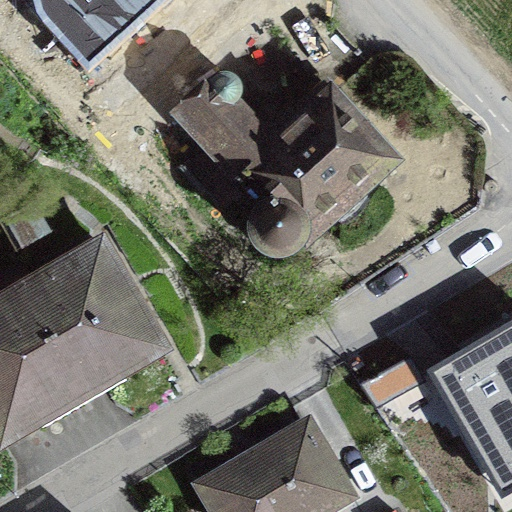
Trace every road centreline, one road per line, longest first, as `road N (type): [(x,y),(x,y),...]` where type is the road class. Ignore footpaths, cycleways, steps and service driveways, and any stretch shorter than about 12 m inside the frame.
road 1 (residential): [(511,222),(14,511)]
road 2 (residential): [(511,127),(400,0)]
